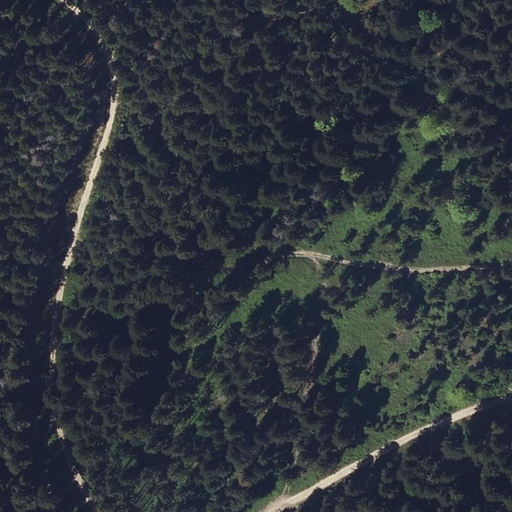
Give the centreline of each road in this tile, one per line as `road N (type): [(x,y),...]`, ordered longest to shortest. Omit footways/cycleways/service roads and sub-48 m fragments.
road 1 (track): [(61,0),(78,16),(124,109),(66,398),(82,477),(108,511)]
road 2 (track): [(258,511),(387,430),(511,390)]
